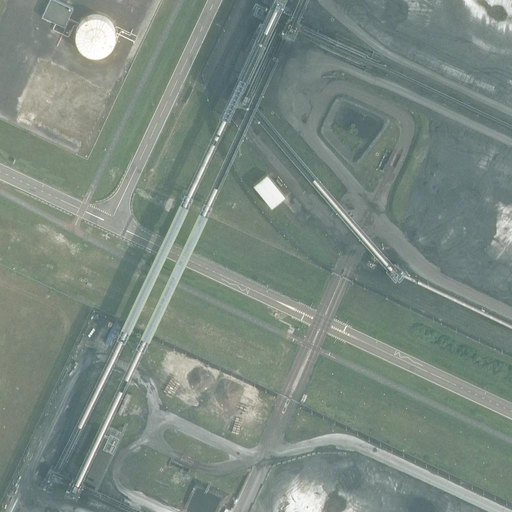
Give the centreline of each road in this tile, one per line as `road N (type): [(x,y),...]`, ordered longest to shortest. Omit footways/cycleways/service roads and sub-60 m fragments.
road 1 (track): [(244,0),(216,59),(214,97),(328,233),(350,238),(511,180)]
road 2 (unclassified): [(511,413),(111,224)]
road 3 (unknown): [(301,143),(326,94),(344,92),(401,120),(406,139),(374,230)]
road 4 (unclassified): [(111,224),(216,0)]
road 5 (unknown): [(32,457),(69,377),(97,361),(140,375),(162,418)]
road 6 (track): [(511,318),(413,271),(374,230)]
road 7 (unclassified): [(111,224),(0,172)]
